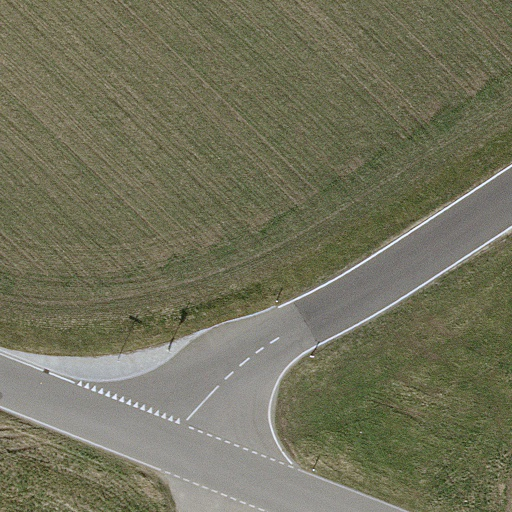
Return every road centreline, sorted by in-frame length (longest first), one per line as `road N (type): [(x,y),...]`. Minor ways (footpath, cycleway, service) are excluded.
road 1 (tertiary): [(511,199),(249,357),(227,383),(203,454)]
road 2 (tertiary): [(203,454),(0,375)]
road 3 (tertiary): [(352,511),(203,454)]
